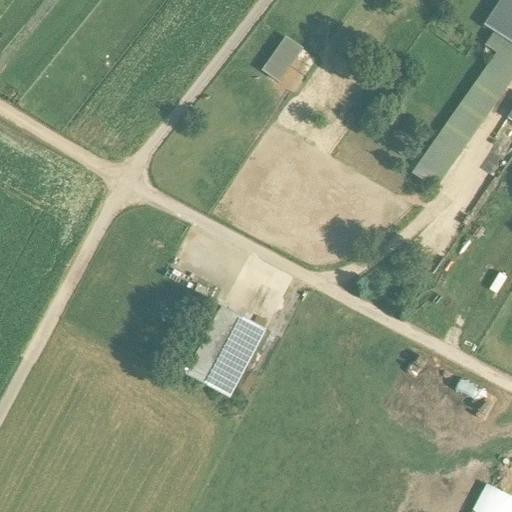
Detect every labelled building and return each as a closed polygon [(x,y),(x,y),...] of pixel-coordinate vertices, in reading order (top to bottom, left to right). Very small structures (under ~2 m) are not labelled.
[(511,0),(502,0),(484,26),(493,32),(511,45),(511,0)] [(511,45),(493,32),(483,49),(493,57),(439,137),(461,153),(506,87),(511,78),(511,45)] [(306,48),(286,34),(263,69),(283,82),(306,48)] [(439,137),(416,172),(437,185),(461,153),(439,137)] [(265,331),(221,308),(185,376),(229,400),(265,331)] [(388,414),(414,424),(421,406),(395,395),(388,414)] [(511,511),(511,500),(486,487),(472,511),(511,511)]
